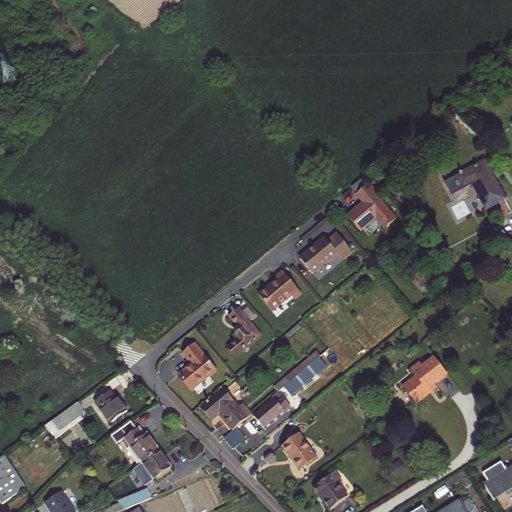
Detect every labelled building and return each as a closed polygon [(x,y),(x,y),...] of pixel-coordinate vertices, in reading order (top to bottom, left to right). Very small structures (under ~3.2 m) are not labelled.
[(481,160),(444,181),(450,192),(470,181),(473,187),(489,175),(481,160)] [(501,197),(489,175),(473,187),(484,206),(495,200),(501,197)] [(350,197),(355,203),(365,196),(360,190),(350,197)] [(355,203),(362,211),(356,217),(346,225),(359,240),(373,228),(382,238),(396,226),(367,194),(365,196),(355,203)] [(315,250),(299,264),(313,280),(342,256),(347,262),(358,253),(342,234),(333,242),(330,238),(315,250)] [(302,293),(284,273),(278,277),(280,280),(269,289),(260,296),(272,311),(293,294),(296,298),(302,293)] [(250,310),(244,315),(252,324),(258,320),(250,310)] [(244,315),(241,311),(232,318),(238,326),(237,327),(236,329),(236,330),(235,331),(236,334),(237,336),(241,341),(231,349),(238,358),(263,338),(252,324),(244,315)] [(191,352),(186,356),(194,365),(181,376),(194,391),(218,371),(197,346),(191,352)] [(445,374),(432,356),(419,366),(416,362),(408,369),(413,376),(399,386),(405,395),(411,403),(432,388),(430,384),(445,374)] [(222,413),(227,419),(243,406),(230,389),(206,409),(210,415),(214,420),(222,413)] [(115,395),(113,397),(109,391),(95,401),(110,422),(126,410),(122,405),(115,395)] [(291,406),(280,394),(256,414),(257,416),(253,419),(257,423),(260,427),(264,424),(266,427),(291,406)] [(47,420),(56,429),(88,407),(80,398),(47,420)] [(238,425),(256,410),(251,406),(248,402),(243,406),(227,419),(235,428),(238,425)] [(127,438),(144,461),(163,448),(154,437),(151,432),(148,434),(142,426),(139,428),(132,419),(112,434),(119,443),(127,438)] [(235,428),(227,435),(235,445),(247,435),(238,425),(235,428)] [(316,453),(299,429),(283,441),(291,452),(301,465),(316,453)] [(511,433),(503,440),(511,454),(511,453),(511,433)] [(170,459),(163,448),(144,461),(136,467),(148,483),(174,465),(170,459)] [(0,499),(22,485),(0,453),(0,499)] [(511,458),(498,468),(493,459),(474,472),(479,480),(476,482),(486,497),(509,482),(511,480),(511,458)] [(450,471),(437,479),(441,485),(453,478),(457,484),(465,478),(457,467),(450,471)] [(340,482),(343,479),(335,468),(314,483),(322,495),(330,505),(348,493),(340,482)] [(120,500),(126,506),(143,499),(151,496),(147,487),(119,499),(120,500)] [(55,511),(76,511),(78,511),(63,489),(48,500),(49,501),(56,511),(55,511)] [(428,511),(420,500),(402,511),(467,511),(462,503),(456,508),(453,503),(453,500),(452,497),(428,511)] [(111,511),(126,506),(120,500),(93,511),(92,511),(111,511)]
